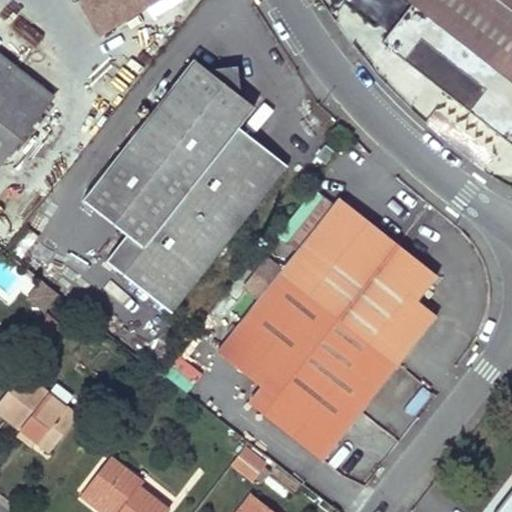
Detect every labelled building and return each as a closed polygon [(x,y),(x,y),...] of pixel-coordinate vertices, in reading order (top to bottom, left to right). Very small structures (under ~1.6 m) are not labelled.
[(83,0),(81,5),(100,35),(155,0),(83,0)] [(358,0),(353,15),(387,28),(398,0),(358,0)] [(511,0),(409,0),(416,4),(386,45),(511,137),(511,0)] [(51,96),(0,56),(0,161),(1,161),(16,174),(36,148),(21,135),(51,96)] [(193,56),(84,197),(128,232),(106,259),(173,311),(286,164),(236,124),(253,103),(239,93),(238,63),(206,67),(193,56)] [(340,124),(333,132),(346,143),(353,134),(340,124)] [(340,197),(219,351),(263,386),(250,402),(323,460),(436,316),(417,300),(437,275),(340,197)] [(59,318),(44,307),(30,326),(44,336),(59,318)] [(165,371),(187,390),(203,371),(181,352),(165,371)] [(22,372),(0,399),(0,411),(22,429),(26,423),(41,436),(37,441),(49,450),(76,415),(22,372)] [(22,429),(17,435),(33,447),(37,441),(41,436),(26,423),(22,429)] [(262,459),(243,443),(230,459),(250,474),(262,459)] [(110,457),(85,488),(116,511),(165,511),(168,508),(139,486),(143,482),(110,457)] [(511,511),(511,487),(492,511),(511,511)] [(116,511),(85,488),(80,495),(102,511),(116,511)] [(236,511),(273,511),(251,494),(236,511)]
